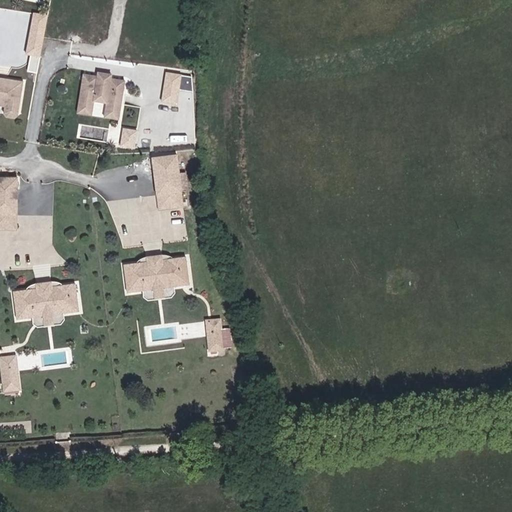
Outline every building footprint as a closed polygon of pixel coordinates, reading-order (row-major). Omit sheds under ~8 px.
[(48,16),(33,13),(25,55),(40,57),(48,16)] [(97,77),(83,74),(76,115),(92,118),(95,104),(106,105),(104,119),(119,122),(126,82),(112,80),(113,75),(97,73),(97,77)] [(183,76),(166,73),(161,103),(178,105),(183,76)] [(22,79),(0,75),(0,97),(7,99),(6,105),(8,109),(16,110),(20,107),(24,79),(22,79)] [(8,109),(6,105),(5,111),(8,114),(16,115),(19,113),(20,107),(16,110),(8,109)] [(135,150),(138,131),(123,129),(120,148),(135,150)] [(182,192),(177,155),(152,158),(157,195),(182,192)] [(0,214),(17,215),(17,178),(0,177),(0,214)] [(158,210),(183,207),(182,192),(157,195),(158,210)] [(17,215),(0,214),(0,229),(17,230),(17,215)] [(0,252),(0,265),(9,266),(10,253),(0,252)] [(173,259),(172,258),(171,257),(169,256),(166,256),(164,255),(162,255),(146,257),(145,257),(143,258),(140,259),(138,261),(136,264),(173,259)] [(189,285),(185,258),(173,259),(136,264),(124,265),(128,293),(142,291),(174,287),(189,285)] [(63,286),(62,285),(61,284),(59,283),(56,282),(53,282),(52,282),(36,284),(35,285),(32,285),(30,286),(28,288),(26,291),(63,286)] [(78,312),(75,284),(63,286),(26,291),(14,292),(17,319),(32,317),(48,315),(78,312)] [(171,298),(175,293),(174,287),(142,291),(143,297),(148,300),(164,298),(171,298)] [(61,324),(64,320),(63,314),(48,315),(32,317),(33,324),(38,327),(52,325),(61,324)] [(215,335),(214,320),(207,320),(208,336),(215,335)] [(223,334),(222,320),(214,320),(215,335),(223,334)] [(17,355),(0,357),(0,368),(3,394),(22,392),(17,355)]
